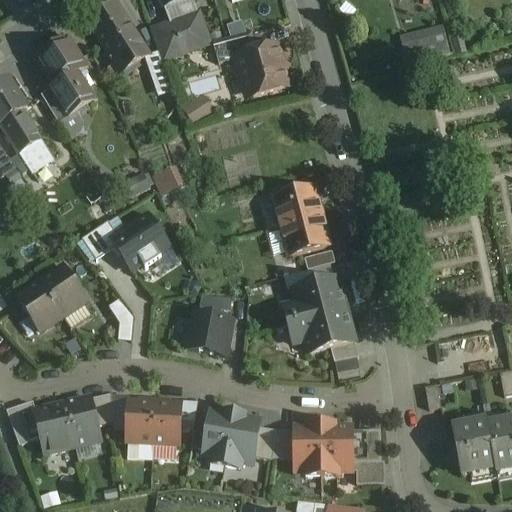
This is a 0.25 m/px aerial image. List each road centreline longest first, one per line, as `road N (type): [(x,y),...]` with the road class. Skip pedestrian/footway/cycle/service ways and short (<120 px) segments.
road 1 (residential): [(400,397),(387,315),(305,0)]
road 2 (residential): [(0,397),(67,376),(120,372),(254,395),(400,397)]
road 3 (residential): [(0,397),(0,419),(34,511)]
road 4 (residential): [(426,511),(410,477),(400,397)]
